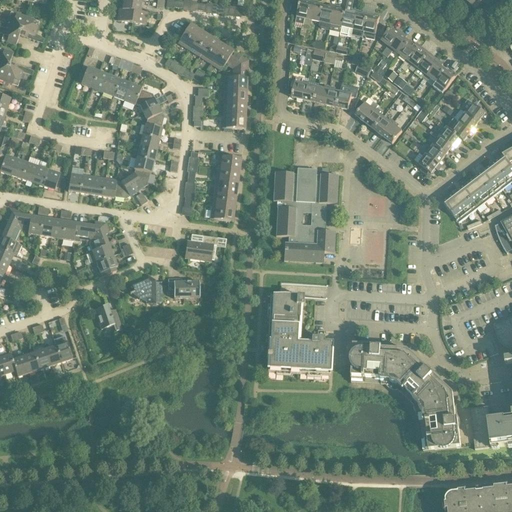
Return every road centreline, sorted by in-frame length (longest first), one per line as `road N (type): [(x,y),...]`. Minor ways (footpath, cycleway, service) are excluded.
road 1 (residential): [(287,0),(280,116),(339,130),(427,199)]
road 2 (residential): [(511,372),(463,377),(442,357),(432,330),(427,199)]
road 3 (residential): [(142,62),(181,84),(186,137),(174,210),(149,220),(124,217)]
road 4 (residential): [(101,130),(99,145),(34,127),(65,38)]
road 5 (residential): [(142,62),(171,17),(253,27)]
road 6 (residential): [(124,217),(0,197)]
road 7 (residential): [(42,320),(63,313),(78,292),(145,261)]
